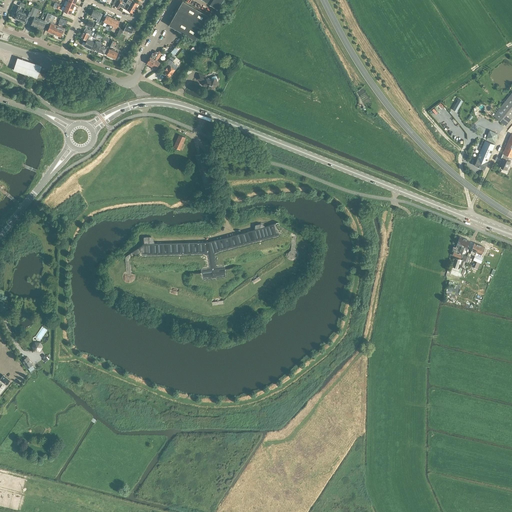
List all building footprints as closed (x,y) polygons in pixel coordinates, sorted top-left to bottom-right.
[(66,6),(73,8),(75,3),(68,0),(66,6)] [(126,9),(133,13),(135,8),(124,2),(121,0),(118,0),(115,6),(119,8),(121,4),(127,7),(126,9)] [(121,0),(124,2),(135,8),(138,3),(131,0),(121,0)] [(168,25),(185,34),(195,39),(208,15),(182,1),(168,25)] [(20,21),(23,13),(19,11),(18,10),(20,7),(17,5),(14,12),(15,12),(13,17),(16,18),(16,19),(20,21)] [(73,8),(66,6),(64,11),(70,14),(73,8)] [(30,15),(32,15),(32,16),(35,10),(35,8),(33,7),(31,12),(28,11),(27,14),(23,13),(20,21),(22,22),(23,21),(26,23),(27,20),(28,18),(29,18),(30,15)] [(34,17),(31,25),(37,27),(40,19),(35,17),(37,14),(39,9),(35,8),(35,10),(32,16),(34,17)] [(91,15),(97,18),(96,21),(99,22),(102,14),(93,10),(92,13),(91,13),(91,14),(91,15)] [(49,20),(52,15),(48,13),(45,21),(40,19),(37,27),(43,29),(46,23),(48,23),(49,20)] [(52,22),(52,21),(54,16),(52,15),(49,20),(48,23),(50,24),(47,31),(54,34),(57,26),(53,24),(54,22),(52,22)] [(110,24),(113,19),(107,16),(104,22),(110,24)] [(113,19),(110,24),(108,30),(110,31),(112,29),(113,26),(117,27),(119,21),(113,19)] [(117,36),(119,37),(121,33),(126,35),(127,31),(131,33),(133,28),(126,24),(126,25),(124,24),(123,26),(125,27),(124,30),(120,29),(117,36)] [(57,26),(54,34),(61,37),(64,28),(57,26)] [(86,40),(87,38),(88,39),(90,36),(88,35),(89,34),(90,34),(91,31),(85,28),(84,31),(81,38),(86,40)] [(91,48),(94,42),(87,39),(84,46),(91,48)] [(95,42),(92,49),(98,51),(101,45),(102,43),(101,42),(100,41),(100,42),(96,40),(95,42)] [(101,45),(98,51),(98,52),(102,53),(104,54),(106,48),(107,47),(101,45)] [(118,52),(109,49),(107,55),(115,59),(118,52)] [(151,66),(159,53),(157,52),(155,52),(154,53),(152,53),(146,63),(151,66)] [(159,53),(151,66),(156,69),(160,62),(157,60),(158,58),(159,58),(161,54),(159,53)] [(165,71),(164,73),(165,74),(165,75),(167,76),(168,76),(169,77),(175,70),(177,66),(172,62),(175,57),(172,54),(165,62),(169,65),(165,70),(165,71)] [(42,65),(18,57),(16,63),(14,70),(38,78),(40,70),(42,65)] [(199,74),(197,79),(202,81),(204,80),(205,81),(203,85),(208,87),(208,89),(211,90),(215,89),(213,86),(218,84),(217,82),(218,80),(216,76),(215,76),(212,77),(212,78),(212,79),(211,80),(206,78),(205,76),(199,74)] [(493,115),(506,125),(511,117),(511,92),(502,104),(493,115)] [(458,98),(453,109),(457,111),(463,100),(458,98)] [(495,142),(498,132),(489,130),(486,140),(495,142)] [(502,160),(499,166),(501,167),(501,168),(501,169),(503,170),(504,169),(506,170),(511,157),(511,133),(511,134),(501,158),(502,158),(501,160),(502,160)] [(180,150),(185,138),(179,135),(173,147),(180,150)] [(484,169),(495,145),(485,140),(474,165),(484,169)] [(213,186),(203,153),(195,155),(205,188),(213,186)] [(196,243),(154,244),(151,237),(144,237),(143,238),(144,244),(125,257),(126,272),(124,273),(123,274),(123,276),(123,278),(123,280),(125,282),(127,283),(129,283),(131,283),(133,282),(134,280),(135,278),(171,290),(170,293),(177,295),(178,292),(212,302),(212,306),(223,304),(223,301),(252,281),(254,284),(260,279),(259,277),(287,257),(288,259),(289,260),(291,261),(293,261),(295,260),(297,259),(298,258),(299,256),(299,254),(298,252),(297,250),(295,249),(297,236),(280,226),(279,223),(278,223),(265,227),(261,224),(255,225),(255,226),(254,230),(216,240),(209,242),(204,242),(196,243)] [(452,251),(454,252),(459,254),(465,239),(459,237),(457,244),(459,245),(458,246),(457,246),(456,248),(454,247),(452,251)] [(465,239),(459,254),(454,252),(452,255),(460,258),(462,255),(461,255),(465,247),(467,248),(470,241),(465,239)] [(474,243),(471,250),(477,252),(480,245),(475,243),(474,243)] [(477,252),(473,260),(477,261),(474,268),(477,269),(480,264),(481,263),(483,258),(480,257),(482,254),(484,247),(480,245),(477,252)] [(449,271),(448,272),(450,273),(460,277),(461,274),(460,274),(462,267),(460,266),(459,269),(457,268),(460,259),(456,258),(453,267),(452,266),(452,269),(450,268),(449,271)] [(22,360),(28,368),(32,365),(27,357),(22,360)] [(0,387),(2,384),(3,382),(7,385),(10,381),(3,375),(0,378),(0,387)]
